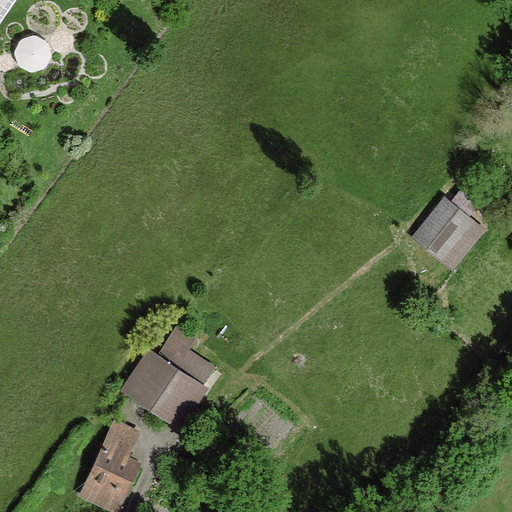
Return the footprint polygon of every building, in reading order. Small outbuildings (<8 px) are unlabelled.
[(0,0),(0,12),(8,0),(0,0)] [(462,192),(451,206),(467,219),(478,205),(462,192)] [(444,200),(414,237),(449,265),(479,228),(467,219),(451,206),(444,200)] [(151,349),(125,387),(179,425),(206,387),(200,383),(212,366),(187,348),(194,338),(178,327),(159,354),(151,349)] [(115,421),(82,495),(116,510),(136,464),(124,458),(136,431),(115,421)]
